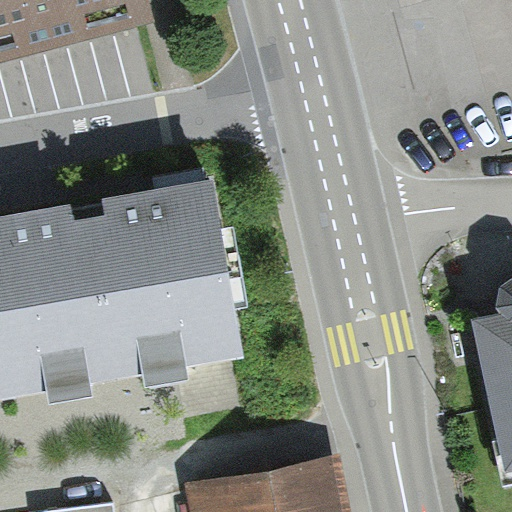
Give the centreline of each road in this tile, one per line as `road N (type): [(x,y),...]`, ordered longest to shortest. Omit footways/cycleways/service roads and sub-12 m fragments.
road 1 (residential): [(314,91),(0,147)]
road 2 (secondary): [(347,227),(408,511)]
road 3 (residential): [(511,205),(433,209),(347,227)]
road 4 (secondary): [(314,91),(347,227)]
